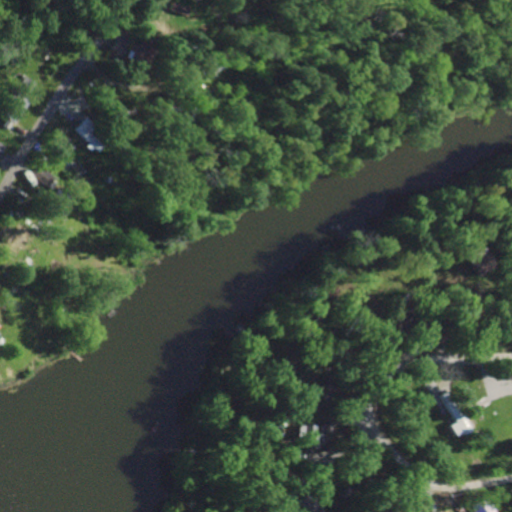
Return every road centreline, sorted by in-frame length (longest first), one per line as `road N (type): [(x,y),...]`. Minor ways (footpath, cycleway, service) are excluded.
road 1 (residential): [(147,89),(285,120),(372,103),(485,39),(510,0)]
road 2 (residential): [(225,0),(130,102),(13,275)]
road 3 (residential): [(511,357),(388,369),(369,390),(362,415),(412,492)]
road 4 (residential): [(133,0),(60,89),(0,190)]
